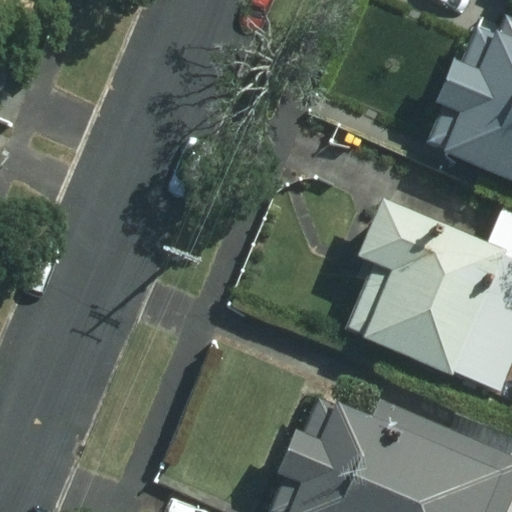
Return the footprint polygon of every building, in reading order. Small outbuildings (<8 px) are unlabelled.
[(511,41),(469,24),(455,58),(445,55),(426,100),(435,105),(422,138),(494,168),(490,175),(511,184),(511,41)] [(366,262),(338,328),(495,396),(511,356),(511,260),(492,252),(496,246),(369,192),(345,252),(366,262)] [(511,210),(499,205),(485,239),(511,250),(511,210)] [(511,390),(503,409),(511,413),(511,390)] [(496,511),(511,471),(511,457),(372,396),(364,414),(326,399),(324,403),(307,395),(294,429),(284,426),(266,468),(276,473),(259,511),(260,511),(496,511)]
